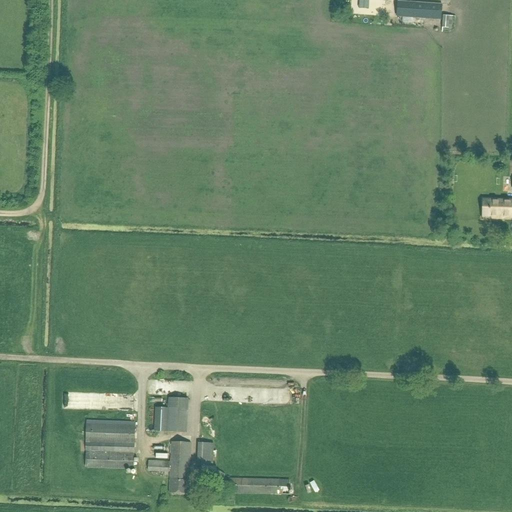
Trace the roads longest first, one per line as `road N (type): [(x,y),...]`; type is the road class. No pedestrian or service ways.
road 1 (track): [(0,358),(511,382)]
road 2 (unclassified): [(49,0),(40,198),(25,212),(0,214)]
